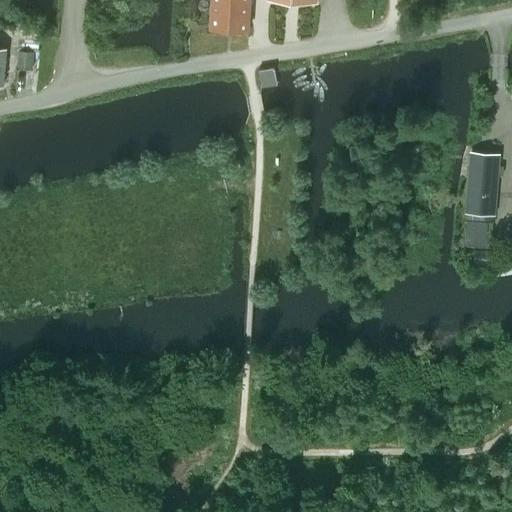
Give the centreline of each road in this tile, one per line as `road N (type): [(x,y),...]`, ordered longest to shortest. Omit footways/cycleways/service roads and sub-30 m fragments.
road 1 (unclassified): [(247,58),(0,107)]
road 2 (unclassified): [(247,58),(394,33)]
